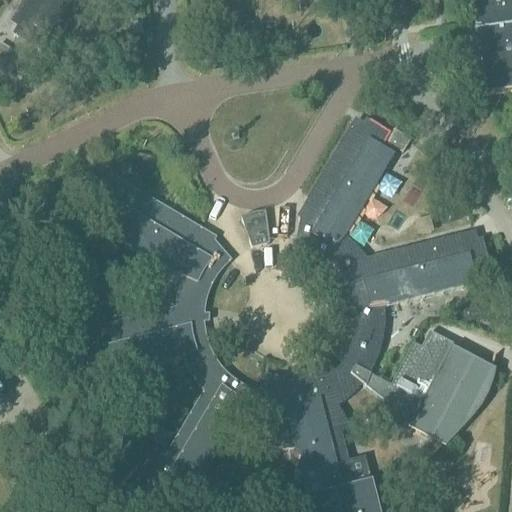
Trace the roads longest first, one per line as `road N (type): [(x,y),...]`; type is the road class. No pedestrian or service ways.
road 1 (unclassified): [(351,72),(289,187),(257,202),(215,182),(172,103)]
road 2 (unclassified): [(129,511),(54,440),(0,359)]
road 3 (unclassified): [(4,179),(115,120),(172,103)]
road 4 (unclassified): [(172,103),(245,78),(351,72)]
road 5 (unclassified): [(464,166),(402,63)]
